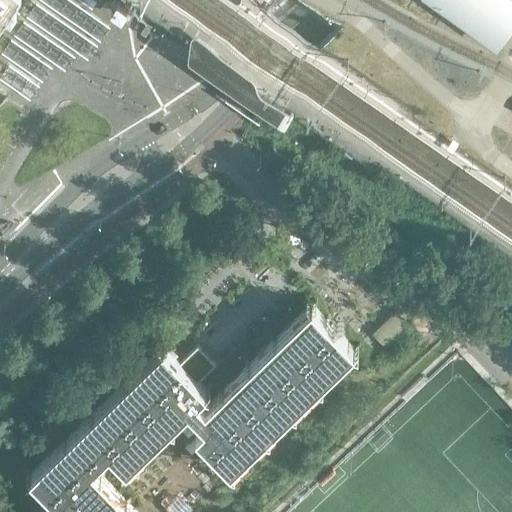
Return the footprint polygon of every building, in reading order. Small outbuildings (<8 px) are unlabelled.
[(73,0),(41,0),(99,40),(109,25),(73,0)] [(127,6),(127,5),(126,4),(119,0),(114,0),(111,6),(121,13),(122,13),(124,9),(127,6)] [(511,0),(432,0),(496,46),(511,24),(511,0)] [(35,1),(25,16),(87,58),(97,44),(35,1)] [(23,19),(12,34),(64,70),(74,55),(23,19)] [(152,25),(147,22),(144,27),(149,30),(152,25)] [(252,98),(261,86),(259,84),(258,81),(257,78),(256,76),(255,73),(253,71),(251,69),(249,67),(197,30),(195,30),(193,30),(192,31),(191,32),(190,34),(188,51),(188,53),(189,54),(191,56),(206,66),(252,98)] [(10,37),(0,51),(42,81),(52,67),(10,37)] [(8,63),(0,73),(0,78),(29,99),(39,85),(8,63)] [(285,121),(294,109),(261,86),(252,98),(285,121)] [(11,223),(0,231),(0,232),(3,237),(15,228),(11,223)] [(88,235),(76,244),(78,246),(90,237),(88,235)] [(452,292),(438,281),(431,291),(446,301),(452,292)] [(163,344),(30,473),(44,488),(50,494),(53,497),(55,499),(47,508),(50,511),(138,511),(92,465),(109,449),(126,466),(179,415),(205,441),(212,449),(231,468),(355,347),(335,327),(331,323),(325,317),(311,302),(206,405),(198,397),(206,388),(201,383),(198,380),(216,363),(198,344),(180,361),(177,358),(175,356),(169,349),(168,349),(163,344)] [(172,306),(163,314),(170,321),(179,313),(173,306),(172,306)] [(395,309),(372,332),(386,347),(409,324),(402,317),(395,309)] [(331,323),(335,327),(337,324),(340,321),(337,318),(336,318),(331,323)] [(169,349),(175,356),(178,353),(172,346),(169,349)] [(318,481),(322,484),(335,471),(333,467),(331,466),(317,480),(318,481)] [(53,497),(50,494),(48,496),(45,498),(48,502),(53,497)]
